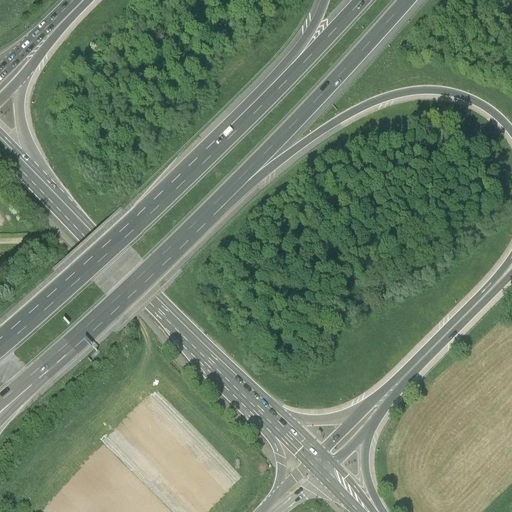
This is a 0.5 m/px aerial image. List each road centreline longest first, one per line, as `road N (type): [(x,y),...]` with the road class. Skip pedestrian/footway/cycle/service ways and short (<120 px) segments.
road 1 (motorway): [(192,232),(308,141),(396,95),(463,97),(511,134)]
road 2 (motorway): [(274,95),(0,350)]
road 3 (motorway): [(192,232),(406,0)]
road 4 (primary): [(36,180),(251,396)]
road 5 (motorway): [(511,257),(370,402)]
road 6 (motorway): [(377,416),(511,273)]
road 7 (motorway): [(55,360),(192,232)]
road 8 (motorway): [(361,0),(274,95)]
road 9 (motorway): [(370,402),(323,421),(295,418),(251,396)]
